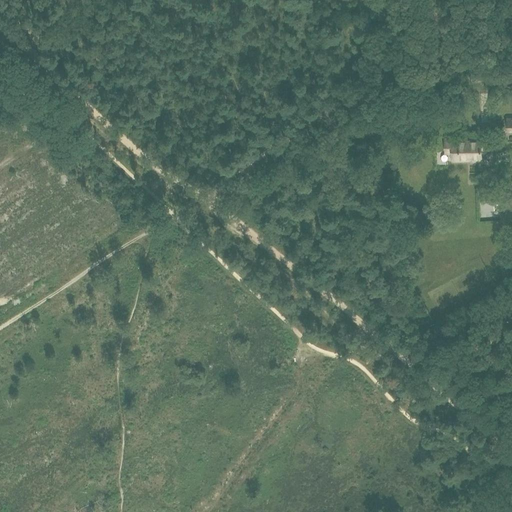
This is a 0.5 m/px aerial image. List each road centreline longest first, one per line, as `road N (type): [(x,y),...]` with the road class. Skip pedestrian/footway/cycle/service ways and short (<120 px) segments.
road 1 (track): [(200,197),(511,451)]
road 2 (track): [(200,197),(351,99),(419,83),(511,77)]
road 3 (track): [(85,103),(200,197)]
